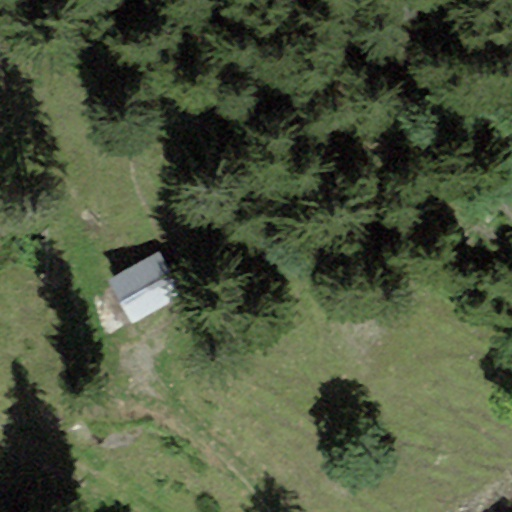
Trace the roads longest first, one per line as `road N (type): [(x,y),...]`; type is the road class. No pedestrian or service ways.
road 1 (track): [(278,511),(239,459),(144,379),(147,360)]
road 2 (track): [(0,447),(53,475),(137,497),(153,511)]
